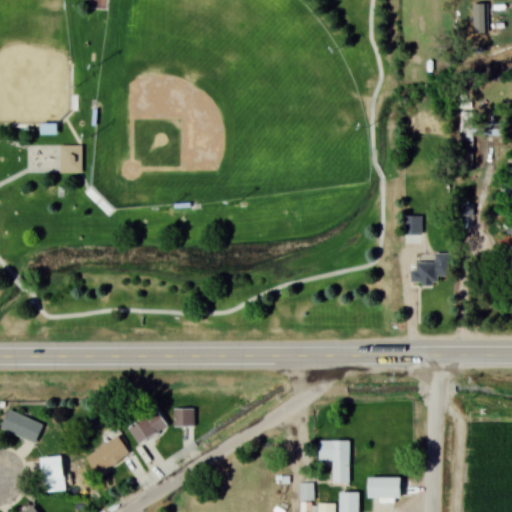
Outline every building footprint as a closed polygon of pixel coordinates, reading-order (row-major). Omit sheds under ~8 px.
[(474,35),(487,35),(487,4),(474,4),(474,35)] [(56,135),(56,124),(40,124),(40,135),(56,135)] [(64,148),(85,148),(85,175),(64,175),(64,148)] [(435,263),(412,263),(412,285),(437,284),(436,276),(448,276),(447,253),(434,254),(435,263)] [(128,428),(140,445),(168,425),(156,408),(128,428)] [(174,409),(174,427),(194,427),(194,409),(174,409)] [(43,425),(9,410),(1,430),(34,444),(43,425)] [(85,459),(98,476),(129,454),(116,436),(85,459)] [(350,441),(318,441),(318,462),(332,462),(332,476),(350,476),(350,441)] [(65,491),(62,456),(40,458),(44,493),(65,491)] [(367,479),(367,499),(410,499),(410,479),(367,479)] [(335,511),(336,504),(314,504),(314,484),(300,484),(300,511),(335,511)] [(339,493),(339,511),(357,511),(358,493),(339,493)]
